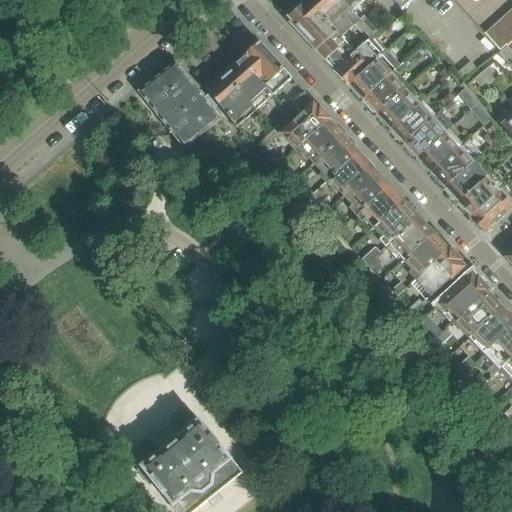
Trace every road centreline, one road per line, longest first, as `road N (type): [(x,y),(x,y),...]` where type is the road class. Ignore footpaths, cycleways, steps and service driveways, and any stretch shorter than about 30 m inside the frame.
road 1 (residential): [(481,258),(242,0)]
road 2 (residential): [(0,159),(185,0)]
